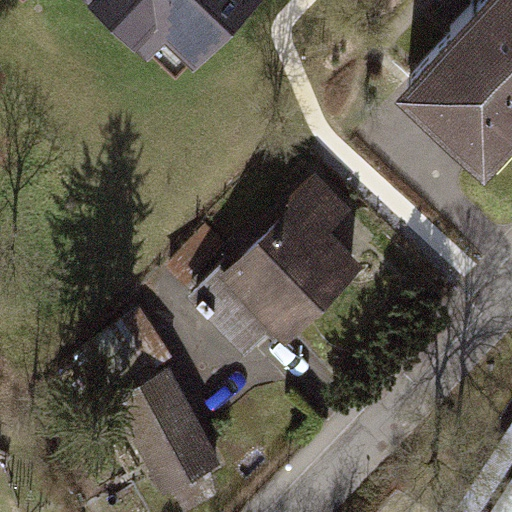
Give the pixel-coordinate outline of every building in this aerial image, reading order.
[(157,0),(202,45),(246,0),(157,0)] [(511,0),(476,0),(434,43),(511,119),(511,0)] [(327,157),(231,240),(303,322),(398,238),(327,157)] [(169,354),(109,386),(162,483),(221,451),(169,354)] [(511,511),(511,431),(458,511),(511,511)]
